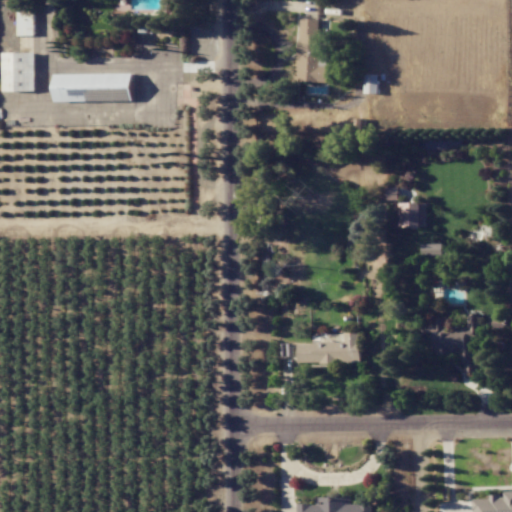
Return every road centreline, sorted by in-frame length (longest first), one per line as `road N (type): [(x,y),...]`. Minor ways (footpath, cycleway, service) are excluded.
road 1 (residential): [(237,511),(229,0)]
road 2 (residential): [(237,427),(511,422)]
